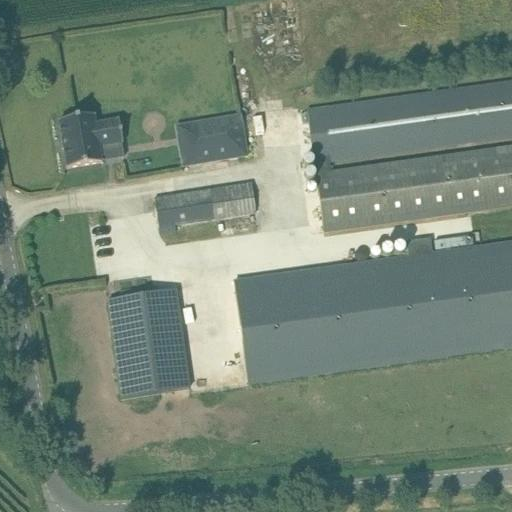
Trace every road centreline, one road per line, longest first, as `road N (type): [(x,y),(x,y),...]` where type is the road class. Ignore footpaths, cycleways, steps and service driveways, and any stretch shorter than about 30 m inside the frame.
road 1 (unclassified): [(511,474),(111,511)]
road 2 (unknown): [(0,207),(269,166),(281,179),(292,241)]
road 3 (unclassified): [(89,511),(64,504),(48,475),(0,231)]
